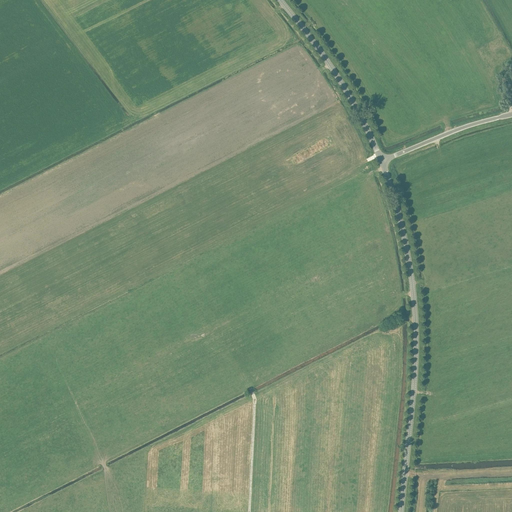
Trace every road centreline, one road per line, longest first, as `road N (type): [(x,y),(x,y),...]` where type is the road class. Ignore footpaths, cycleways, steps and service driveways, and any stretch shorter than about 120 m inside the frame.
road 1 (tertiary): [(401,511),(415,354),(411,274),(380,162)]
road 2 (tertiary): [(380,162),(333,67),(279,0)]
road 3 (unclassified): [(380,162),(511,114)]
